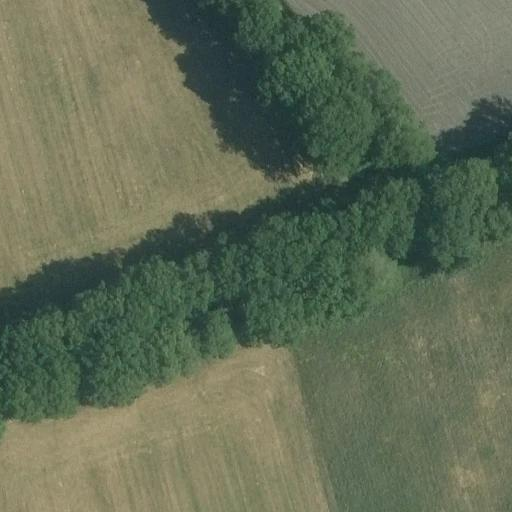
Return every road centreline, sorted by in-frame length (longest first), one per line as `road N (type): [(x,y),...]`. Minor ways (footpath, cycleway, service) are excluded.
road 1 (track): [(0,401),(433,235)]
road 2 (track): [(256,0),(433,235)]
